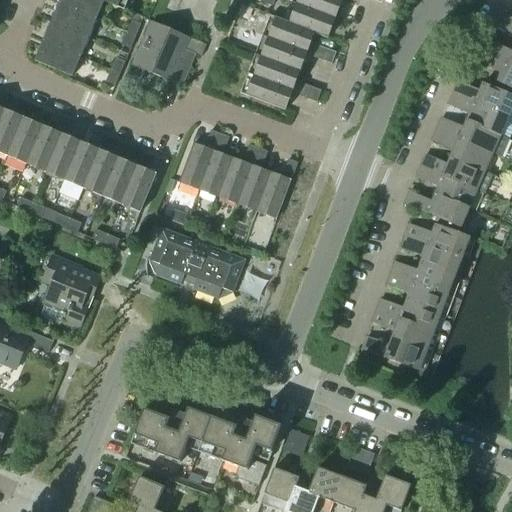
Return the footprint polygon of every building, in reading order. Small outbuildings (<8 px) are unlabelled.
[(96,20),(103,3),(104,1),(102,0),(60,0),(59,4),(96,20)] [(117,8),(120,0),(102,0),(104,1),(103,3),(117,8)] [(334,20),(341,1),(340,0),(298,0),(296,5),(334,20)] [(87,40),(96,20),(59,4),(50,24),(87,40)] [(327,40),(334,20),(296,5),(289,24),(289,25),(313,35),(327,40)] [(511,20),(502,16),(497,28),(511,35),(511,20)] [(295,82),(305,56),(331,65),(335,54),(310,44),(313,35),(289,25),(289,24),(276,19),(246,97),(284,112),(291,94),(316,103),(320,92),(295,82)] [(135,38),(140,26),(131,22),(126,34),(135,38)] [(87,40),(50,24),(43,42),(80,58),(87,40)] [(190,67),(195,56),(201,58),(205,46),(187,38),(185,42),(150,28),(135,63),(169,78),(167,82),(182,88),(190,67)] [(130,50),(135,38),(126,34),(121,46),(130,50)] [(71,78),(80,58),(43,42),(34,62),(71,78)] [(511,51),(511,53),(490,42),(484,53),(511,66),(511,51)] [(511,66),(484,53),(479,64),(501,74),(497,82),(511,90),(511,66)] [(119,75),(124,63),(115,59),(110,71),(119,75)] [(114,87),(119,75),(110,71),(105,83),(114,87)] [(507,118),(511,107),(511,97),(482,84),(479,92),(456,83),(452,94),(507,118)] [(500,137),(507,118),(452,94),(447,105),(469,115),(466,122),(500,137)] [(0,154),(7,157),(23,120),(4,112),(0,120),(0,154)] [(492,155),(500,137),(466,122),(463,129),(440,119),(436,131),(492,155)] [(26,165),(42,128),(23,120),(7,157),(26,165)] [(45,173),(61,136),(42,128),(26,165),(45,173)] [(492,155),(436,131),(431,142),(453,151),(450,159),(484,173),(492,155)] [(215,147),(219,135),(210,132),(206,144),(215,147)] [(224,151),(229,139),(219,135),(215,147),(224,151)] [(64,181),(79,144),(61,136),(45,173),(64,181)] [(82,189),(98,152),(79,144),(64,181),(82,189)] [(198,191),(212,153),(193,145),(178,183),(198,191)] [(253,162),(258,149),(249,146),(244,158),(253,162)] [(262,165),(267,153),(258,149),(253,162),(262,165)] [(101,197),(117,160),(98,152),(82,189),(101,197)] [(217,198),(232,160),(212,153),(198,191),(217,198)] [(484,173),(450,159),(447,166),(425,156),(420,167),(476,192),(483,195),(491,176),(484,173)] [(120,205),(136,168),(117,160),(101,197),(120,205)] [(236,205),(250,167),(232,160),(217,198),(236,205)] [(292,177),(297,164),(287,161),(283,173),(292,177)] [(255,213),(270,174),(250,167),(236,205),(255,213)] [(468,210),(476,192),(420,167),(415,179),(437,188),(434,196),(468,210)] [(140,214),(156,176),(136,168),(120,205),(140,214)] [(276,220),(290,182),(270,174),(255,213),(276,220)] [(468,210),(434,196),(431,203),(409,193),(403,205),(459,229),(468,210)] [(28,213),(32,204),(20,199),(16,208),(28,213)] [(40,218),(44,209),(32,204),(28,213),(40,218)] [(65,229),(69,220),(57,215),(53,224),(65,229)] [(77,234),(81,225),(69,220),(65,229),(77,234)] [(465,260),(473,241),(434,226),(431,235),(408,226),(404,237),(465,260)] [(232,294),(245,261),(210,248),(212,243),(198,237),(196,243),(161,229),(148,262),(149,262),(149,264),(153,275),(155,276),(155,277),(180,286),(182,283),(193,287),(192,291),(217,301),(218,299),(219,300),(230,295),(231,293),(232,294)] [(103,245),(107,236),(95,231),(91,240),(103,245)] [(115,250),(119,241),(107,236),(103,245),(115,250)] [(465,260),(404,237),(400,249),(422,257),(420,265),(458,279),(465,260)] [(0,256),(5,259),(11,246),(1,243),(0,245),(0,256)] [(80,329),(96,291),(100,279),(50,259),(40,283),(49,287),(43,301),(42,304),(67,314),(64,322),(63,325),(79,332),(80,329)] [(451,298),(458,279),(420,265),(417,272),(394,263),(390,275),(451,298)] [(444,316),(451,298),(390,275),(385,286),(408,295),(406,302),(444,316)] [(437,335),(444,316),(406,302),(403,309),(380,301),(376,312),(437,335)] [(430,354),(437,335),(376,312),(371,323),(394,332),(391,339),(430,354)] [(0,363),(16,370),(26,345),(48,354),(53,343),(19,329),(17,335),(0,327),(0,363)] [(423,374),(430,354),(391,339),(389,347),(366,338),(361,350),(423,374)] [(10,447),(20,424),(11,420),(12,416),(0,410),(0,445),(1,443),(10,447)] [(144,410),(130,445),(180,464),(185,448),(237,468),(234,478),(258,487),(266,466),(251,461),(253,457),(267,462),(281,427),(255,418),(253,423),(246,442),(233,437),(237,428),(212,419),(187,410),(184,417),(178,434),(166,429),(169,420),(144,410)] [(295,442),(298,434),(288,430),(284,441),(292,443),(293,447),(297,446),(295,442)] [(304,448),(305,448),(309,438),(298,434),(295,442),(297,446),(304,448)] [(292,443),(284,441),(280,451),(291,455),(293,447),(292,443)] [(360,459),(363,452),(353,448),(349,458),(357,461),(359,465),(362,463),(360,459)] [(370,466),(374,456),(363,452),(360,459),(362,463),(370,466)] [(359,465),(357,461),(349,458),(345,468),(356,472),(359,465)] [(332,504),(342,478),(317,469),(308,493),(308,494),(318,498),(314,507),(315,508),(326,511),(329,511),(333,504),(332,504)] [(294,488),(295,488),(299,479),(273,470),(260,504),(280,511),(284,511),(287,504),(288,505),(294,488)] [(400,511),(410,487),(384,477),(375,501),(386,505),(383,511),(400,511)] [(154,511),(164,489),(138,478),(128,503),(137,507),(137,506),(151,511),(154,511)] [(355,511),(362,496),(363,497),(366,487),(342,478),(332,504),(333,504),(353,511),(355,511)] [(308,494),(308,493),(295,488),(294,488),(288,505),(287,504),(284,511),(313,511),(315,508),(314,507),(318,498),(308,494)] [(375,501),(363,497),(362,496),(355,511),(383,511),(386,505),(375,501)] [(89,508),(98,511),(99,511),(103,502),(93,498),(89,508)] [(111,511),(114,506),(103,502),(99,511),(111,511)]
